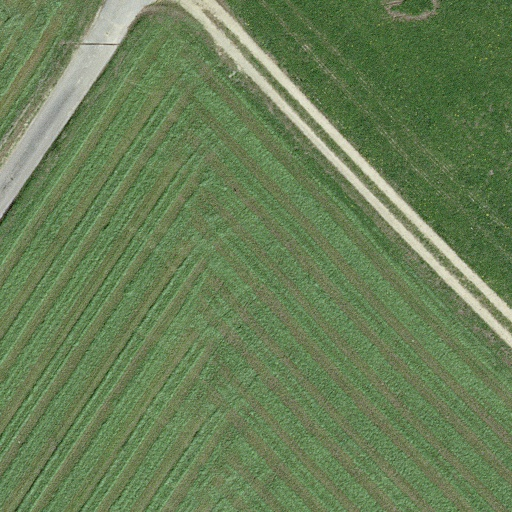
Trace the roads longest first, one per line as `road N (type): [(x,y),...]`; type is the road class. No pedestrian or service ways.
road 1 (track): [(194,0),(511,330)]
road 2 (unclassified): [(127,0),(0,190)]
